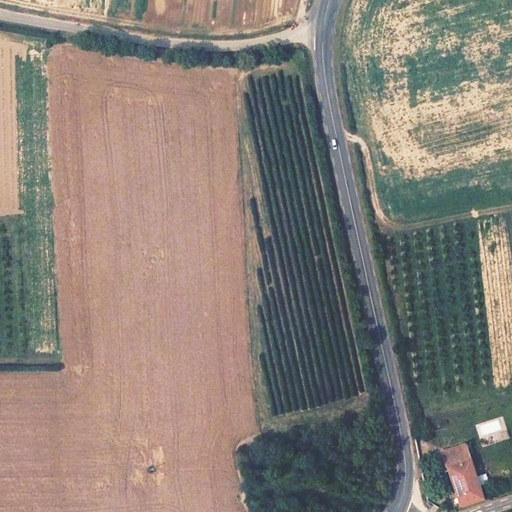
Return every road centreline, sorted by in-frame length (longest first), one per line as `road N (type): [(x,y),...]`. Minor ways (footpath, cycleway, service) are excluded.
road 1 (secondary): [(396,511),(406,467),(322,35)]
road 2 (residential): [(0,16),(192,47),(271,46),(322,35)]
road 3 (track): [(336,133),(363,145),(376,212),(387,222),(407,228),(511,206)]
